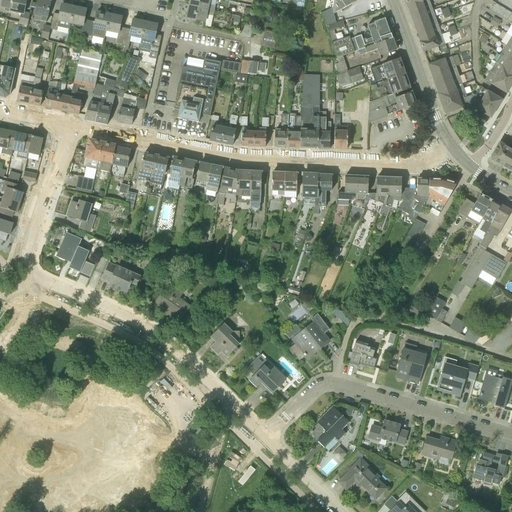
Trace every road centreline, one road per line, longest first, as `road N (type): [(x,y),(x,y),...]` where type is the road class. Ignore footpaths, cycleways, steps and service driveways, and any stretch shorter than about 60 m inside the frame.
road 1 (residential): [(450,149),(414,165),(255,160),(61,129)]
road 2 (residential): [(511,434),(329,381),(313,387),(268,438)]
road 3 (tertiary): [(234,403),(154,333),(36,273)]
road 4 (tertiary): [(450,149),(393,0)]
road 5 (tertiary): [(36,273),(31,255),(65,147),(61,129)]
